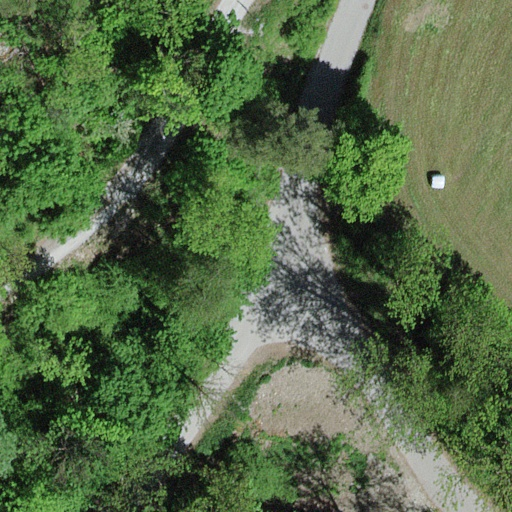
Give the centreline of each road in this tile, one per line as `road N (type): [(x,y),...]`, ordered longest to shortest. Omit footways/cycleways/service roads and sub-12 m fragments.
road 1 (track): [(422,511),(358,427),(304,284),(303,133)]
road 2 (track): [(253,0),(197,89),(50,241),(0,279)]
road 3 (track): [(114,511),(170,428),(304,284)]
road 4 (residential): [(303,133),(364,0)]
